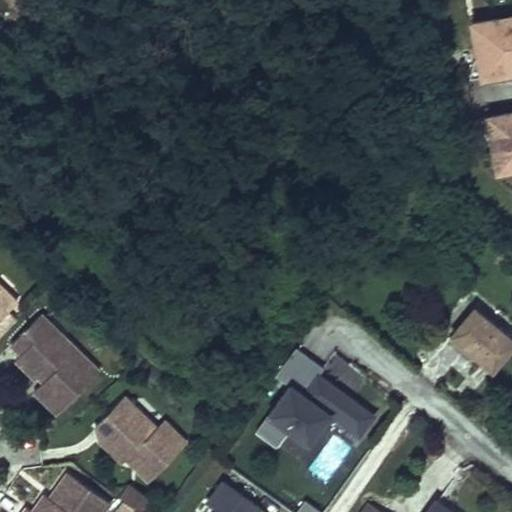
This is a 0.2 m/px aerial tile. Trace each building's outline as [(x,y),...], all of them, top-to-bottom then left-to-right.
[(511,16),(463,24),(472,80),(511,73),(511,16)] [(511,111),(479,118),(489,172),(511,167),(511,111)] [(0,321),(16,305),(0,289),(0,321)] [(511,328),(477,301),(457,327),(499,360),(511,343),(511,328)] [(0,321),(0,338),(3,342),(28,316),(16,305),(0,321)] [(38,317),(13,344),(23,354),(19,358),(39,377),(41,375),(47,380),(36,392),(59,414),(97,374),(38,317)] [(278,417),(312,442),(334,413),(363,434),(377,414),(335,383),(333,386),(325,380),(328,377),(323,373),(327,366),(300,346),(258,402),(278,417)] [(335,383),(328,377),(325,380),(333,386),(335,383)] [(124,401),(96,430),(109,442),(102,449),(122,468),(125,464),(151,488),(189,448),(163,424),(156,431),(124,401)] [(278,417),(258,402),(246,419),(266,433),(278,417)] [(279,447),(302,461),(308,451),(285,437),(279,447)] [(29,511),(28,511),(27,511),(106,511),(108,509),(68,479),(51,502),(48,500),(38,511),(29,511)] [(270,511),(225,479),(210,499),(222,508),(218,511),(270,511)] [(118,511),(143,511),(152,501),(130,485),(114,508),(118,511)] [(325,511),(308,499),(298,511),(325,511)] [(392,511),(379,503),(372,511),(392,511)]
